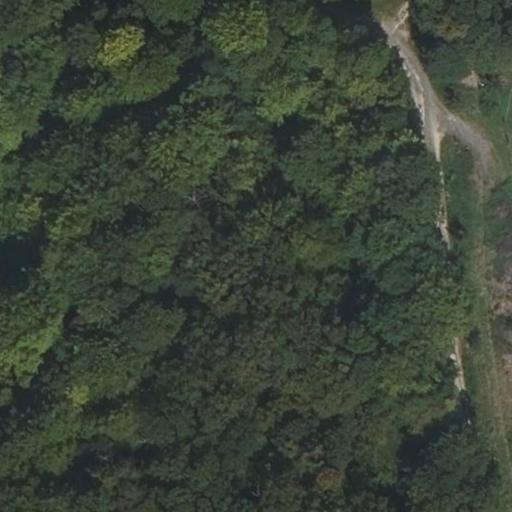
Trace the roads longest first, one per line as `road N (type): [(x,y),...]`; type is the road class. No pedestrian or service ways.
road 1 (track): [(388,24),(425,164),(491,511)]
road 2 (track): [(84,0),(388,24)]
